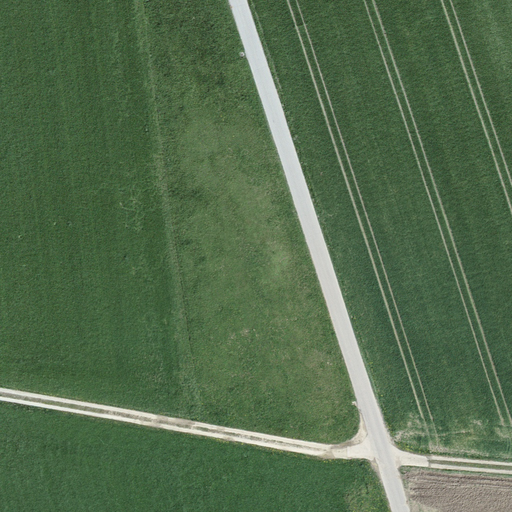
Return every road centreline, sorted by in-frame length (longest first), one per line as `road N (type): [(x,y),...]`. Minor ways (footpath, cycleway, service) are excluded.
road 1 (unclassified): [(239,0),(400,511)]
road 2 (track): [(0,393),(331,450),(511,469)]
